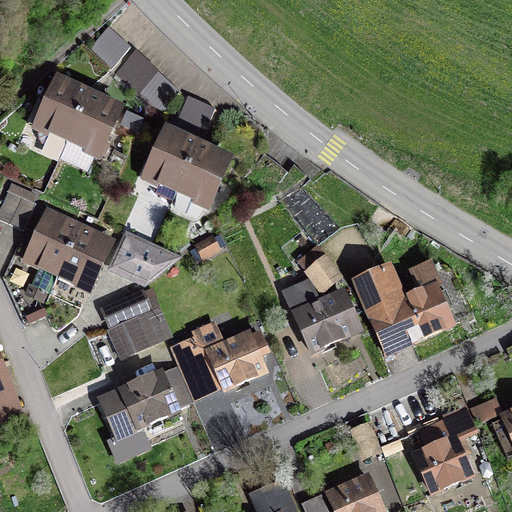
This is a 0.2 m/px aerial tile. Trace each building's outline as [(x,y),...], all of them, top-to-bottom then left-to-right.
[(108,28),(88,50),(110,70),(130,48),(108,28)] [(115,74),(137,95),(157,73),(135,52),(115,74)] [(160,115),(180,93),(157,73),(137,95),(160,115)] [(67,142),(88,97),(57,82),(36,127),(39,129),(39,140),(46,148),(61,155),(67,142)] [(88,97),(67,142),(99,157),(120,111),(88,97)] [(188,97),(175,125),(202,137),(215,110),(188,97)] [(176,193),(197,147),(166,132),(145,178),(160,185),(156,195),(172,202),(176,193)] [(229,162),(197,147),(176,193),(208,207),(229,162)] [(245,178),(257,188),(275,164),(264,155),(245,178)] [(287,174),(275,164),(257,188),(269,197),(287,174)] [(11,186),(0,210),(0,220),(23,232),(36,204),(32,203),(35,197),(11,186)] [(40,267),(28,295),(42,301),(46,292),(49,294),(58,276),(79,230),(47,215),(26,261),(40,267)] [(79,230),(58,276),(90,290),(111,245),(79,230)] [(126,235),(111,267),(147,284),(177,259),(126,235)] [(196,247),(203,260),(219,251),(212,238),(196,247)] [(301,263),(323,293),(340,280),(318,250),(301,263)] [(354,284),(385,356),(452,327),(444,310),(452,307),(446,292),(438,295),(436,290),(441,288),(431,265),(410,273),(420,296),(400,305),(385,270),(354,284)] [(130,300),(136,315),(150,309),(143,294),(130,300)] [(311,353),(351,336),(347,325),(354,322),(345,301),(337,305),(335,299),(295,316),(311,353)] [(108,332),(120,359),(148,347),(136,319),(108,332)] [(208,392),(223,386),(225,391),(264,374),(258,358),(267,354),(259,337),(250,341),(248,337),(223,348),(214,327),(193,336),(195,341),(173,350),(184,375),(198,369),(208,392)] [(0,365),(0,396),(11,392),(0,365)] [(117,439),(189,406),(174,371),(101,402),(117,439)] [(472,411),(478,425),(501,415),(495,401),(472,411)] [(416,458),(432,494),(471,477),(462,457),(469,454),(463,440),(477,434),(463,402),(456,405),(458,411),(444,417),(446,422),(429,429),(437,448),(416,458)] [(495,426),(509,458),(511,456),(511,415),(503,419),(504,421),(495,426)] [(353,432),(364,460),(379,454),(367,426),(353,432)] [(328,496),(335,511),(382,511),(368,479),(328,496)] [(293,511),(291,507),(288,509),(277,485),(252,496),(259,511),(293,511)] [(303,506),(304,511),(327,511),(322,498),(303,506)]
